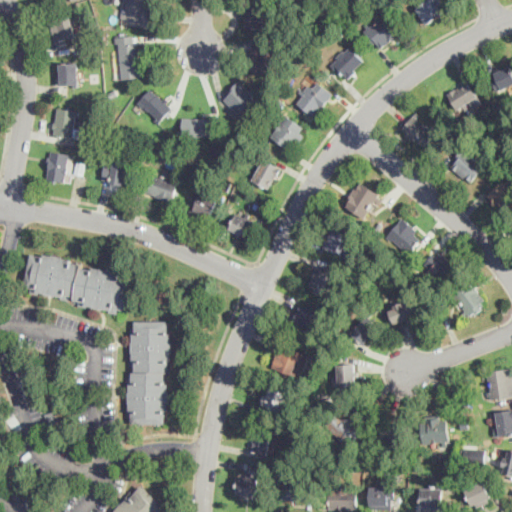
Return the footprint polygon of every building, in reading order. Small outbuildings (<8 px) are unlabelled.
[(148,21),(151,0),(129,0),(127,12),(123,11),(122,16),(148,21)] [(433,0),(428,0),(418,6),(427,23),(442,15),(433,0)] [(265,4),(246,5),(246,28),(266,27),(265,4)] [(387,14),(365,30),(378,49),(401,33),(387,14)] [(71,15),(77,35),(58,40),(52,20),(71,15)] [(141,75),(139,43),(136,43),(135,34),(114,36),(114,43),(120,42),(123,77),(141,75)] [(272,44),(252,42),(252,49),(257,49),(255,70),(270,71),(272,44)] [(351,47),(333,64),(347,78),(364,61),(351,47)] [(79,61),(60,62),(61,83),(80,82),(79,61)] [(511,64),(496,71),(502,88),(511,84),(511,64)] [(240,78),(223,94),(241,112),(257,96),(240,78)] [(336,91),(319,79),(314,85),(310,82),(304,89),(301,87),(299,90),(305,95),(300,102),(315,113),(323,101),(327,103),(336,91)] [(469,81),(449,93),(459,109),(478,97),(469,81)] [(174,108),(152,88),(140,101),(163,121),(174,108)] [(59,106),(54,135),(75,139),(80,109),(59,106)] [(417,111),(405,126),(427,144),(436,132),(419,117),(421,114),(417,111)] [(184,116),(215,115),(215,135),(185,136),(184,116)] [(287,115),(272,137),(292,150),(304,132),(300,129),(303,125),(287,115)] [(466,148),(452,165),(473,183),(487,167),(466,148)] [(71,153),(54,150),(49,179),(66,182),(71,153)] [(126,187),(131,162),(107,157),(104,177),(113,179),(112,184),(126,187)] [(265,157),(254,177),(271,187),(283,167),(265,157)] [(180,180),(154,171),(147,192),(173,201),(180,180)] [(511,184),(506,178),(490,193),(506,210),(511,204),(511,184)] [(362,180),(346,204),(365,216),(375,200),(381,204),(384,199),(379,196),(381,192),(362,180)] [(212,216),(219,199),(195,189),(188,206),(212,216)] [(257,219),(237,211),(231,229),(250,237),(257,219)] [(404,216),(390,233),(412,251),(423,238),(417,233),(420,229),(404,216)] [(336,227),(327,247),(348,256),(356,236),(336,227)] [(443,249),(426,263),(440,278),(456,264),(443,249)] [(126,310),(133,272),(32,253),(24,292),(126,310)] [(326,266),(323,273),(316,270),(308,286),(334,299),(343,281),(334,276),(337,271),(326,266)] [(475,279),(491,301),(471,315),(468,311),(464,314),(462,311),(465,308),(455,294),(475,279)] [(410,298),(391,307),(398,323),(417,314),(410,298)] [(301,303),(292,327),(313,335),(323,311),(301,303)] [(367,314),(351,330),(364,343),(380,328),(367,314)] [(170,320),(130,320),(130,424),(169,424),(170,320)] [(307,355),(281,345),(272,367),(297,377),(307,355)] [(357,361),(338,362),(338,372),(333,372),(333,383),(339,383),(340,388),(359,387),(357,361)] [(511,365),(492,369),(497,398),(511,395),(511,365)] [(264,380),(258,399),(279,405),(284,386),(264,380)] [(511,431),(511,407),(497,411),(502,433),(511,431)] [(367,427),(348,410),(335,425),(353,442),(367,427)] [(401,422),(392,421),(392,426),(385,426),(383,441),(399,442),(401,422)] [(450,442),(448,421),(423,424),(425,445),(450,442)] [(255,425),(249,450),(268,455),(275,430),(255,425)] [(466,447),(465,462),(486,464),(488,449),(466,447)] [(511,449),(504,447),(503,451),(508,452),(507,456),(505,455),(503,464),(507,465),(505,471),(511,472),(511,449)] [(239,475),(238,497),(260,498),(261,476),(239,475)] [(306,482),(281,481),(280,499),(306,500),(306,482)] [(375,481),(375,495),(395,495),(395,481),(375,481)] [(485,481),(466,489),(474,506),(492,499),(485,481)] [(114,511),(164,511),(169,506),(137,482),(114,511)] [(421,485),(421,504),(444,504),(445,486),(421,485)] [(293,489),(293,507),(312,507),(313,490),(293,489)] [(331,491),(330,509),(352,510),(353,491),(331,491)]
